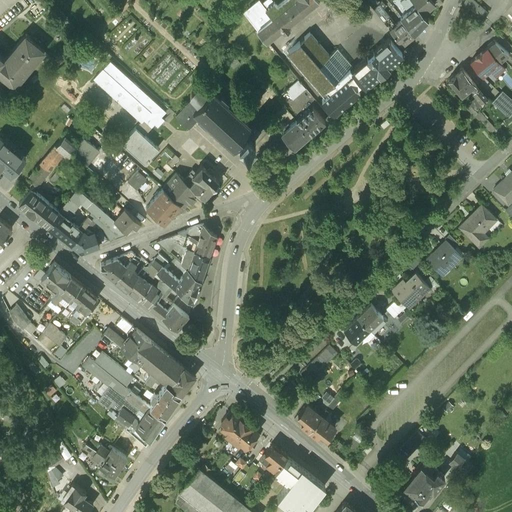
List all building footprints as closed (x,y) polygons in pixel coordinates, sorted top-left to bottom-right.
[(283,0),(277,6),(272,0),(264,0),(261,2),(259,0),(256,0),(243,11),(257,29),(267,40),(281,28),(285,32),(291,28),(287,23),(317,0),(283,0)] [(432,0),(412,0),(423,13),(434,3),(432,0)] [(486,11),(474,0),(465,0),(464,3),(480,17),(486,11)] [(395,24),(378,3),(373,8),(390,29),(395,24)] [(414,5),(400,16),(402,18),(414,33),(427,19),(414,5)] [(414,33),(402,18),(395,24),(390,29),(401,43),(414,33)] [(391,36),(374,51),(367,58),(366,57),(351,70),(349,67),(352,65),(336,47),(329,54),(310,32),(288,50),(323,90),(324,89),(329,93),(322,99),(334,113),(344,104),(349,100),(359,91),(357,90),(364,84),(365,86),(379,74),(380,74),(388,67),(387,66),(404,51),(391,36)] [(24,35),(5,59),(2,57),(0,59),(0,72),(12,83),(18,77),(19,78),(34,60),(35,60),(44,49),(31,39),(30,40),(24,35)] [(370,46),(365,39),(360,43),(366,50),(370,46)] [(508,53),(495,40),(487,46),(488,46),(499,61),(503,57),(508,53)] [(475,57),(470,61),(482,75),(490,69),(495,75),(504,67),(499,61),(488,46),(482,51),(481,51),(474,56),(475,57)] [(511,56),(508,53),(503,57),(511,66),(511,56)] [(173,80),(182,64),(165,54),(152,75),(165,83),(168,77),(173,80)] [(109,59),(93,77),(140,120),(121,141),(144,162),(158,147),(144,134),(166,111),(109,59)] [(462,68),(448,79),(460,94),(474,83),(462,68)] [(298,79),(285,91),(292,99),(305,88),(298,79)] [(232,106),(226,101),(225,99),(229,96),(215,84),(210,89),(212,90),(209,93),(209,94),(209,96),(204,96),(203,94),(202,94),(203,96),(200,100),(197,99),(197,100),(200,101),(200,105),(197,107),(197,108),(200,107),(203,109),(197,115),(203,120),(203,122),(207,122),(212,128),(210,130),(211,131),(212,130),(218,135),(217,136),(218,137),(220,135),(226,140),(224,142),(225,143),(227,141),(232,146),(232,149),(234,149),(234,146),(238,142),(240,143),(240,145),(241,146),(243,146),(244,145),(245,146),(243,148),(244,149),(246,147),(247,147),(248,148),(249,148),(247,146),(248,146),(247,145),(252,141),(252,140),(254,142),(255,141),(253,139),(254,139),(254,138),(255,137),(254,136),(253,137),(249,134),(250,133),(248,131),(252,127),(255,127),(255,125),(252,125),(246,120),(248,118),(247,116),(245,118),(240,114),(241,112),(240,110),(239,111),(234,106),(235,105),(234,104),(232,106)] [(477,97),(470,102),(465,107),(474,115),(477,112),(476,110),(481,106),(479,103),(487,98),(478,87),(473,91),(477,97)] [(511,114),(511,103),(500,93),(492,102),(509,118),(511,114)] [(312,106),(296,120),(309,135),(325,121),(312,106)] [(309,135),(296,120),(281,133),(285,138),(283,139),(288,145),(290,143),(294,147),(309,135)] [(0,161),(12,171),(17,165),(26,153),(0,131),(0,161)] [(64,134),(28,176),(35,183),(63,150),(68,155),(71,152),(77,144),(64,134)] [(84,136),(71,152),(86,164),(99,149),(84,136)] [(181,146),(167,162),(173,167),(187,152),(181,146)] [(190,172),(185,178),(177,171),(163,187),(180,202),(184,205),(198,190),(205,196),(213,187),(214,187),(220,181),(202,164),(196,171),(193,168),(190,172)] [(17,165),(12,171),(9,175),(15,179),(22,169),(17,165)] [(511,169),(494,187),(508,202),(511,198),(511,169)] [(57,170),(49,179),(54,182),(61,174),(57,170)] [(59,210),(31,187),(19,201),(47,224),(59,210)] [(85,194),(77,187),(59,210),(67,217),(80,201),(79,200),(85,194)] [(180,202),(163,187),(146,206),(163,221),(180,202)] [(85,194),(79,200),(80,201),(84,205),(90,198),(85,194)] [(114,220),(90,198),(84,205),(86,206),(85,207),(90,211),(119,236),(128,233),(126,230),(114,220)] [(483,203),(468,217),(467,217),(460,224),(479,244),(488,235),(483,230),(496,217),(483,203)] [(140,221),(125,208),(114,220),(126,230),(132,224),(135,227),(140,221)] [(67,217),(59,210),(47,224),(71,243),(82,229),(78,226),(67,217)] [(119,236),(90,211),(88,214),(91,217),(102,227),(111,239),(119,236)] [(88,214),(80,223),(84,226),(91,217),(88,214)] [(0,217),(0,240),(11,226),(0,217)] [(201,228),(194,249),(209,254),(216,234),(203,223),(201,228)] [(194,226),(178,232),(188,237),(186,243),(179,241),(180,239),(176,236),(175,233),(167,236),(186,247),(194,249),(201,228),(194,226)] [(87,233),(82,229),(71,243),(77,249),(83,250),(98,244),(94,231),(87,233)] [(459,241),(449,231),(445,236),(446,238),(447,237),(454,245),(459,241)] [(157,240),(166,249),(170,245),(169,244),(171,243),(163,234),(157,240)] [(446,238),(432,251),(432,250),(426,256),(442,272),(450,265),(449,264),(461,252),(454,245),(447,237),(446,238)] [(194,249),(186,247),(181,261),(186,266),(200,279),(209,254),(194,249)] [(131,250),(100,262),(100,266),(114,278),(130,259),(133,255),(135,253),(131,250)] [(154,258),(148,265),(148,269),(149,271),(152,275),(157,270),(156,270),(161,264),(154,258)] [(130,259),(114,278),(126,287),(137,274),(131,269),(135,263),(130,259)] [(70,274),(53,261),(45,271),(42,274),(49,280),(59,288),(70,274)] [(181,261),(177,265),(183,270),(186,266),(181,261)] [(178,279),(161,264),(156,270),(169,281),(181,291),(193,301),(200,279),(186,266),(183,270),(183,274),(178,279)] [(142,273),(140,275),(142,277),(143,276),(150,282),(154,278),(152,275),(149,271),(148,269),(147,267),(142,273)] [(41,268),(34,276),(38,280),(41,276),(42,274),(45,271),(41,268)] [(424,279),(416,270),(403,282),(400,279),(391,287),(409,305),(430,285),(424,279)] [(137,274),(126,287),(138,297),(150,282),(143,276),(142,277),(140,275),(142,273),(139,271),(137,274)] [(59,288),(59,289),(69,297),(80,282),(70,274),(59,288)] [(169,281),(162,274),(158,279),(157,282),(154,286),(161,291),(169,281)] [(440,284),(430,274),(424,279),(430,285),(434,289),(440,284)] [(161,291),(154,298),(159,302),(164,297),(170,290),(177,296),(181,291),(169,281),(161,291)] [(97,296),(80,282),(69,297),(64,303),(75,311),(81,316),(97,296)] [(150,282),(138,297),(149,305),(154,298),(161,291),(154,286),(150,282)] [(164,297),(159,302),(154,298),(149,305),(177,328),(188,313),(173,301),(170,304),(168,303),(168,302),(166,300),(166,301),(165,300),(166,298),(164,297)] [(385,305),(394,316),(402,310),(393,299),(385,305)] [(382,315),(370,302),(357,315),(369,328),(382,315)] [(30,320),(17,304),(9,311),(14,321),(30,334),(36,327),(30,320)] [(75,311),(69,319),(76,324),(81,316),(75,311)] [(405,311),(398,318),(402,322),(409,315),(405,311)] [(132,324),(120,315),(114,322),(126,332),(132,324)] [(357,315),(343,328),(355,341),(369,328),(357,315)] [(67,335),(50,322),(42,331),(59,345),(67,335)] [(135,327),(121,346),(135,358),(150,339),(135,327)] [(121,338),(109,328),(105,333),(117,343),(121,338)] [(150,339),(135,358),(152,371),(161,378),(165,382),(180,394),(195,374),(150,339)] [(329,343),(324,347),(333,355),(337,351),(329,343)] [(333,355),(324,347),(320,351),(328,359),(333,355)] [(328,359),(320,351),(316,355),(324,363),(328,359)] [(324,363),(316,355),(312,359),(320,368),(324,363)] [(136,393),(89,356),(83,364),(108,385),(95,401),(113,417),(116,413),(121,417),(120,418),(128,423),(128,422),(133,415),(124,408),(125,406),(134,413),(138,408),(144,413),(150,405),(142,399),(136,393)] [(356,357),(350,363),(354,367),(360,362),(356,357)] [(320,368),(312,359),(308,364),(316,372),(320,368)] [(316,372),(308,364),(303,368),(311,376),(316,372)] [(311,376),(303,368),(299,372),(307,380),(311,376)] [(152,371),(136,393),(142,399),(155,381),(158,383),(161,378),(152,371)] [(165,382),(150,405),(164,417),(180,394),(165,382)] [(306,402),(302,407),(294,417),(296,419),(297,418),(301,422),(301,423),(308,429),(320,413),(316,410),(306,402)] [(320,405),(316,410),(320,413),(325,408),(326,406),(323,404),(322,406),(320,405)] [(144,413),(138,422),(136,417),(133,415),(128,422),(130,424),(131,423),(149,439),(164,417),(150,405),(144,413)] [(329,412),(325,408),(320,413),(325,417),(329,412)] [(232,412),(230,410),(221,421),(224,423),(221,427),(226,431),(225,433),(231,439),(245,421),(233,411),(232,412)] [(325,417),(320,413),(308,429),(316,435),(316,434),(321,437),(320,438),(323,440),(326,436),(331,430),(335,425),(325,417)] [(245,421),(231,439),(239,445),(241,443),(245,447),(248,443),(250,445),(258,435),(256,433),(258,431),(245,421)] [(51,440),(66,457),(73,451),(58,434),(51,440)] [(100,444),(94,440),(91,446),(96,449),(100,444)] [(37,451),(46,467),(62,457),(53,442),(37,451)] [(91,446),(85,442),(82,447),(93,454),(96,449),(91,446)] [(279,449),(272,443),(259,460),(263,463),(261,466),(264,468),(266,466),(273,471),(273,470),(287,454),(279,448),(279,449)] [(126,456),(109,444),(106,448),(100,444),(96,449),(119,464),(122,460),(123,460),(126,456)] [(119,464),(96,449),(93,454),(99,459),(97,463),(99,464),(99,465),(113,474),(116,470),(116,469),(119,464)] [(471,464),(456,452),(450,460),(465,472),(471,464)] [(300,467),(286,455),(287,454),(273,470),(287,482),(276,496),(296,511),(302,511),(325,486),(300,466),(300,467)] [(245,462),(240,457),(236,462),(241,467),(245,462)] [(224,466),(232,471),(237,463),(229,458),(224,466)] [(424,460),(404,485),(414,493),(413,493),(421,499),(426,493),(429,496),(434,490),(433,489),(444,476),(424,460)] [(255,511),(208,473),(212,469),(205,464),(202,468),(198,465),(178,490),(175,501),(189,511),(255,511)] [(263,476),(257,471),(253,476),(259,481),(263,476)] [(273,476),(265,486),(270,489),(277,479),(273,476)] [(84,491),(71,482),(61,498),(67,502),(80,511),(85,511),(92,502),(82,495),(84,491)] [(358,511),(345,501),(339,509),(338,508),(335,511),(358,511)] [(80,511),(67,502),(61,510),(61,511),(80,511)]
